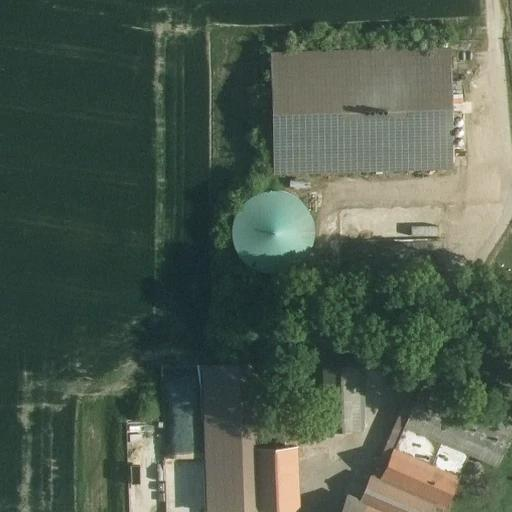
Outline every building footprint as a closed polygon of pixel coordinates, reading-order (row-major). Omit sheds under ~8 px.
[(277,49),(282,171),(463,164),(458,42),(277,49)] [(246,270),(317,265),(311,189),(241,193),(246,270)] [(348,263),(426,259),(425,237),(346,241),(348,263)] [(326,363),(326,429),(365,429),(366,363),(326,363)] [(511,417),(432,381),(413,424),(477,453),(506,466),(511,453),(511,417)] [(413,424),(389,478),(442,502),(453,507),(477,453),(413,424)] [(133,433),(136,511),(167,511),(164,432),(133,433)] [(253,443),(256,509),(306,507),(303,442),(253,443)] [(387,477),(377,498),(408,511),(437,511),(442,502),(389,478),(387,477)] [(360,491),(350,511),(408,511),(377,498),(360,491)]
